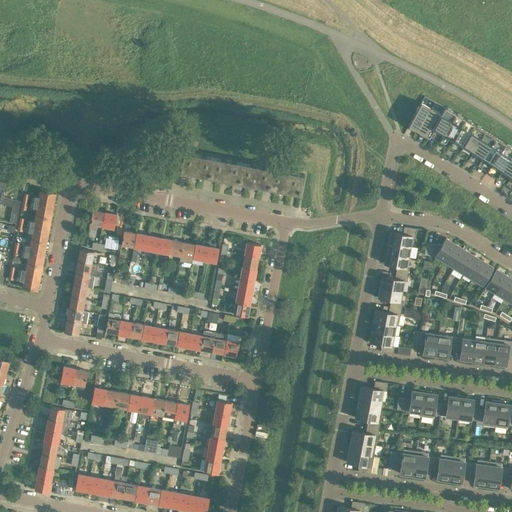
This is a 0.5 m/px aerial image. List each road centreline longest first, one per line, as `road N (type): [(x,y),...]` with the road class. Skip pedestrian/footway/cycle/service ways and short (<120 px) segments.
road 1 (residential): [(255,381),(38,339)]
road 2 (residential): [(285,224),(70,182)]
road 3 (residential): [(381,215),(395,140),(511,212)]
road 4 (residential): [(511,499),(332,472)]
road 5 (residential): [(352,370),(511,394)]
road 6 (residential): [(255,381),(285,224)]
road 7 (residential): [(511,377),(355,355)]
road 8 (residential): [(328,492),(472,511)]
road 9 (residential): [(355,355),(381,215)]
road 10 (residential): [(381,215),(446,225),(511,264)]
road 11 (residential): [(230,511),(255,381)]
road 12 (residential): [(46,310),(70,182)]
road 13 (residential): [(0,463),(38,339)]
